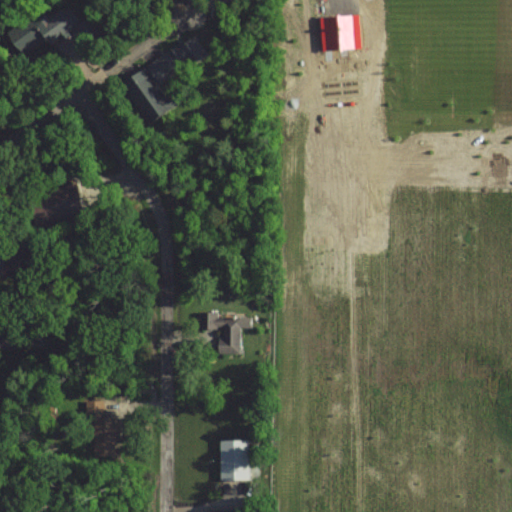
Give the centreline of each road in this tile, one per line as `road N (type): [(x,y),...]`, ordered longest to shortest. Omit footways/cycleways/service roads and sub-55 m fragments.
road 1 (residential): [(81,95),(163,225),(166,511)]
road 2 (residential): [(0,151),(190,14)]
